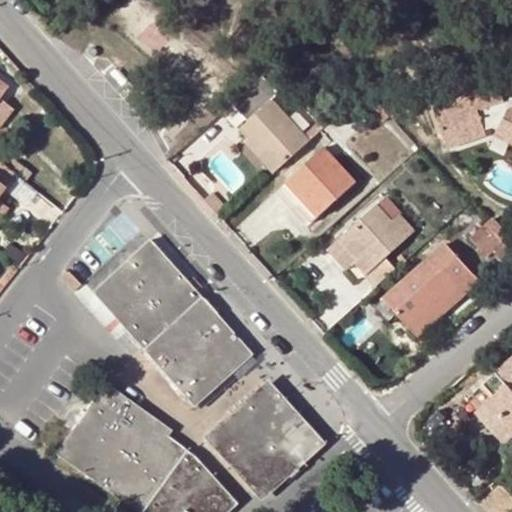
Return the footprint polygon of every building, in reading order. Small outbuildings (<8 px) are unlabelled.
[(262,76),(231,104),(247,122),(241,129),(249,138),(278,169),(309,141),(271,100),(279,94),(262,76)] [(484,131),(496,131),(511,139),(509,145),(511,146),(511,98),(502,103),(497,87),(433,109),(446,148),(484,137),(484,131)] [(0,99),(0,118),(0,119),(10,108),(0,99)] [(511,139),(496,131),(493,137),(509,145),(511,139)] [(278,169),(249,138),(244,142),(272,174),(278,169)] [(324,149),(287,182),(304,202),(297,208),(311,222),(354,184),(324,149)] [(0,193),(13,176),(0,165),(0,193)] [(304,202),(287,182),(276,192),(293,211),(297,208),(304,202)] [(376,206),(337,242),(355,262),(354,263),(376,287),(396,270),(386,259),(413,233),(398,215),(391,223),(376,206)] [(511,242),(490,219),(485,223),(486,224),(502,242),(511,252),(511,242)] [(511,252),(502,242),(486,224),(468,240),(486,258),(491,254),(505,268),(511,261),(511,252)] [(355,262),(337,242),(328,250),(346,270),(354,263),(355,262)] [(93,294),(174,383),(182,392),(193,405),(248,355),(149,244),(93,294)] [(384,300),(408,327),(438,301),(442,307),(460,292),(463,296),(478,282),(444,244),(384,300)] [(438,301),(408,327),(413,333),(442,307),(438,301)] [(511,359),(470,398),(509,441),(511,438),(511,359)] [(182,392),(174,383),(170,386),(178,396),(182,392)] [(104,386),(56,454),(107,489),(110,492),(139,511),(228,511),(236,505),(195,460),(167,439),(153,430),(157,423),(104,386)] [(209,439),(214,445),(222,453),(234,467),(259,495),(316,445),(265,388),(209,439)] [(509,441),(470,398),(465,402),(504,446),(509,441)] [(511,497),(500,485),(480,503),(488,511),(509,511),(511,510),(511,497)]
